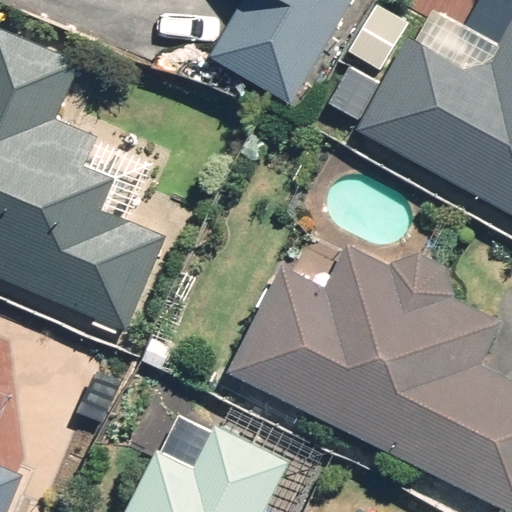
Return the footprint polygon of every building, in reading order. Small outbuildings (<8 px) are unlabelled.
[(238,0),(205,54),(288,106),(353,0),(238,0)] [(511,3),(473,81),(399,42),(351,136),(511,217),(511,3)] [(0,286),(124,338),(164,240),(102,215),(114,185),(80,171),(93,140),(49,122),(73,62),(0,31),(0,286)] [(271,275),(218,376),(511,511),(511,389),(474,372),(494,328),(446,305),(444,285),(431,268),(409,261),(385,270),(342,248),(317,298),(271,275)] [(188,475),(148,454),(118,511),(263,511),(284,472),(210,433),(188,475)] [(0,511),(15,477),(0,471),(0,511)]
